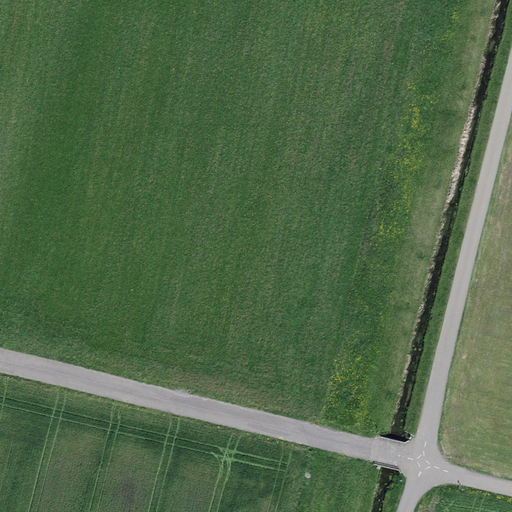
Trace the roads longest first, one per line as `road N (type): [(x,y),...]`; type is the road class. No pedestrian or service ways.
road 1 (unclassified): [(0,359),(434,465)]
road 2 (unclassified): [(511,128),(434,465)]
